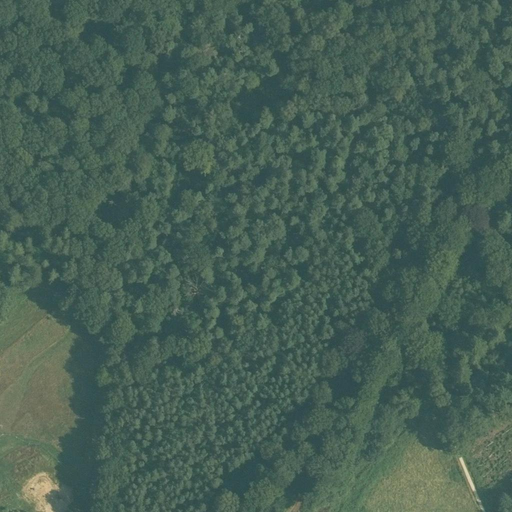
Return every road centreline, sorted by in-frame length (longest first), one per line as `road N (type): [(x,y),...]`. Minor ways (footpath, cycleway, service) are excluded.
road 1 (track): [(395,328),(246,0)]
road 2 (track): [(395,328),(464,204),(511,151)]
road 3 (track): [(290,511),(395,328)]
road 4 (track): [(483,511),(428,375),(395,328)]
